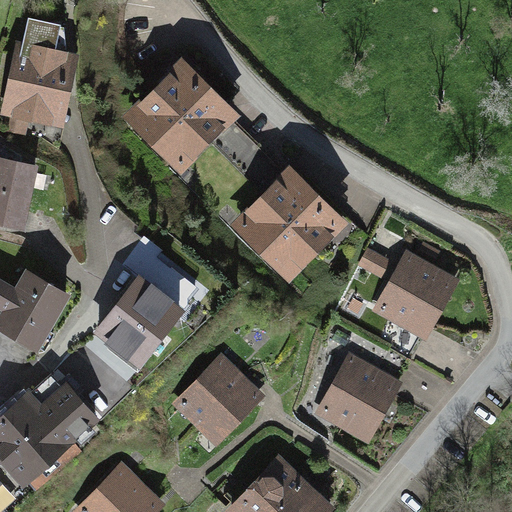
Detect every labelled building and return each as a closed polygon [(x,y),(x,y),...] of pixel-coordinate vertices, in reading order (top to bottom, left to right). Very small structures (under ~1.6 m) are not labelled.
[(77,44),(14,33),(1,110),(63,121),(77,44)] [(183,67),(133,116),(180,163),(230,114),(183,67)] [(37,165),(0,157),(0,226),(23,231),(37,165)] [(290,173),(239,223),(286,271),(338,221),(290,173)] [(368,243),(359,261),(378,271),(388,254),(368,243)] [(406,252),(374,307),(423,335),(454,281),(406,252)] [(0,323),(37,344),(65,294),(27,273),(17,290),(0,281),(0,280),(0,306),(7,311),(0,323)] [(186,311),(139,275),(92,334),(139,370),(186,311)] [(222,353),(173,404),(217,447),(267,396),(222,353)] [(348,353),(314,414),(363,441),(397,379),(348,353)] [(0,419),(0,455),(25,482),(93,419),(50,373),(0,419)] [(279,455),(225,511),(332,511),(336,509),(279,455)] [(122,462),(72,511),(159,511),(166,505),(122,462)] [(0,511),(20,494),(0,473),(0,511)]
